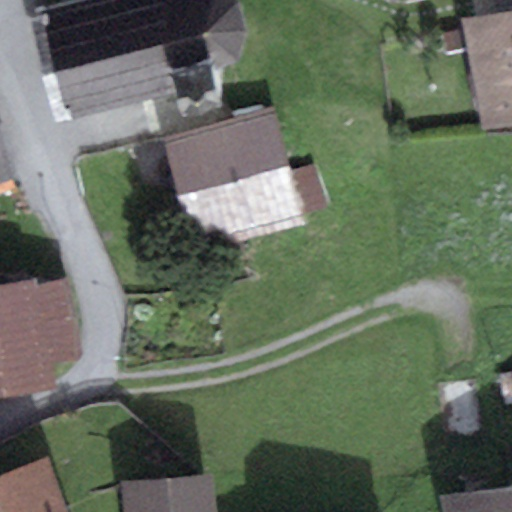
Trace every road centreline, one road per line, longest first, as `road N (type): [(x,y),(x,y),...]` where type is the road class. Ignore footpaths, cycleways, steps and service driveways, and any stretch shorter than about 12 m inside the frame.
road 1 (unclassified): [(0,419),(88,372),(105,325),(104,297),(10,0)]
road 2 (track): [(69,387),(200,380),(253,367),(442,295)]
